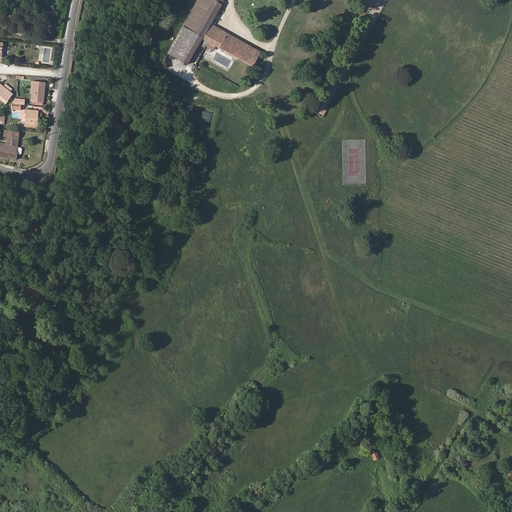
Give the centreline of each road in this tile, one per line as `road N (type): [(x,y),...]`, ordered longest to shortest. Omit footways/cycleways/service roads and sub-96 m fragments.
road 1 (residential): [(75,0),(53,157),(41,169),(0,165)]
road 2 (unknown): [(275,53),(270,73),(247,95),(197,81),(196,55)]
